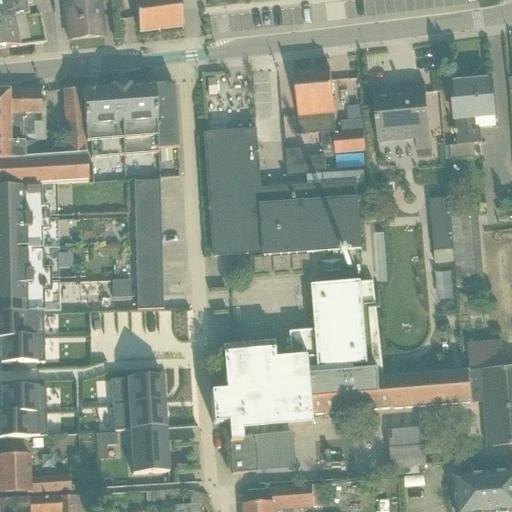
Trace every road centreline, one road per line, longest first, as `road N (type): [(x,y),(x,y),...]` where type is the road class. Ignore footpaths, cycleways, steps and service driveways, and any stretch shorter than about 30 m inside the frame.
road 1 (residential): [(212,492),(175,60)]
road 2 (tertiary): [(175,60),(511,16)]
road 3 (tertiary): [(0,78),(175,60)]
